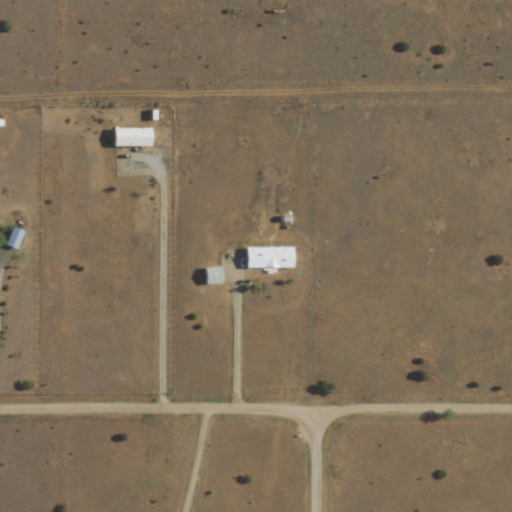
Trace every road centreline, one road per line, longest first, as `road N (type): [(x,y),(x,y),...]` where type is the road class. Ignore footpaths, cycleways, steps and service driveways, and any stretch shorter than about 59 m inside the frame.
road 1 (residential): [(0,411),(315,412)]
road 2 (residential): [(315,412),(511,412)]
